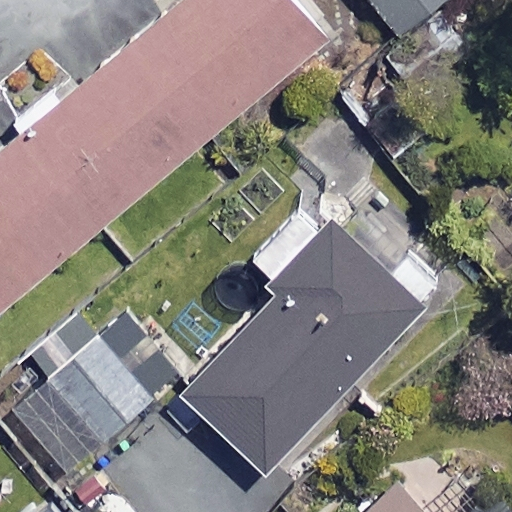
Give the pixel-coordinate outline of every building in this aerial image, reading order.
[(0,293),(328,27),(306,0),(161,0),(0,131),(0,293)] [(419,0),(376,0),(393,21),(419,0)] [(420,294),(305,183),(246,244),(280,277),(180,381),(261,459),(420,294)] [(44,366),(1,402),(56,468),(177,366),(147,330),(124,349),(85,303),(30,349),(44,366)] [(511,511),(487,484),(454,511),(430,511),(392,467),(338,511),(511,511)] [(65,511),(49,491),(23,511),(65,511)]
